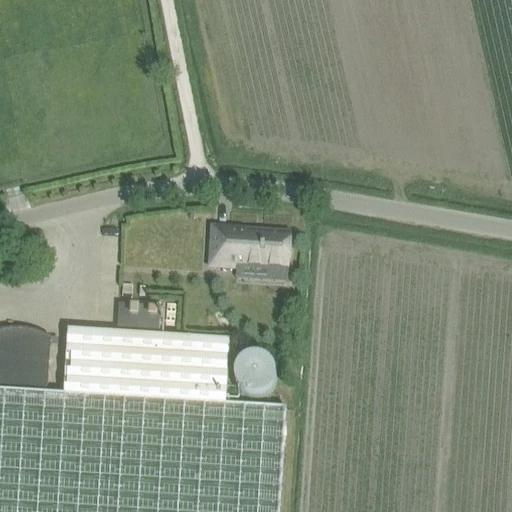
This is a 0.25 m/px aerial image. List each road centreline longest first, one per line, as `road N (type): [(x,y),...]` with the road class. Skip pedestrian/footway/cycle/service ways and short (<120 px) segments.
road 1 (unclassified): [(511,230),(198,183),(85,205)]
road 2 (unclassified): [(0,300),(70,312),(85,205)]
